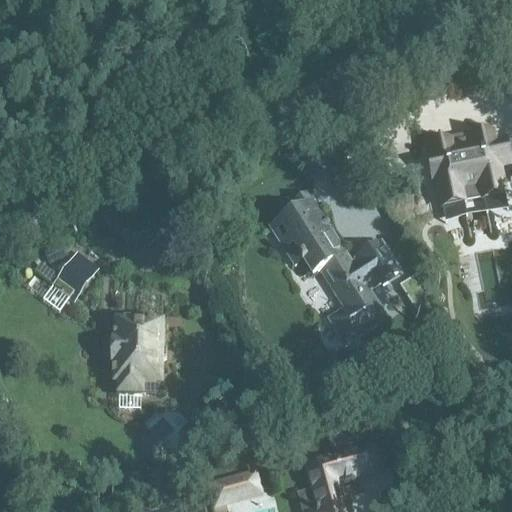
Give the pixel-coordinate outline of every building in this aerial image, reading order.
[(493,134),(428,148),(431,160),(427,161),(431,185),(435,184),(441,211),(507,197),(502,171),(511,168),(511,167),(511,166),(511,144),(506,145),(506,143),(496,145),(493,134)] [(0,158),(0,190),(4,191),(10,161),(0,158)] [(291,203),(295,210),(274,224),(285,241),(278,246),(293,268),(299,264),(300,265),(301,264),(311,278),(319,273),(342,311),(326,321),(343,347),(385,321),(367,292),(374,287),(357,261),(350,265),(306,194),(291,203)] [(92,281),(70,264),(51,290),(73,306),(92,281)] [(36,273),(54,286),(58,281),(39,267),(36,273)] [(421,289),(406,297),(416,313),(428,306),(421,289)] [(115,336),(113,336),(112,364),(114,364),(114,388),(118,388),(118,395),(139,396),(140,385),(158,385),(159,364),(165,359),(165,352),(159,347),(159,326),(116,325),(115,336)] [(342,450),(378,439),(372,420),(336,431),(342,450)] [(210,444),(201,434),(187,447),(196,457),(210,444)] [(255,453),(258,463),(269,460),(266,450),(255,453)] [(348,511),(343,493),(352,491),(351,487),(382,479),(374,450),(301,468),(312,511),(348,511)] [(214,511),(227,508),(220,483),(207,486),(214,511)]
